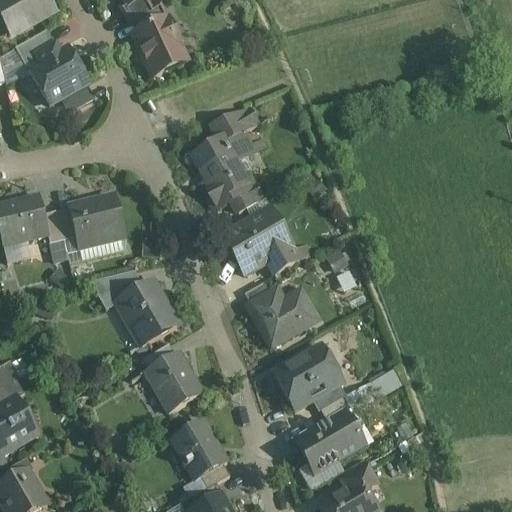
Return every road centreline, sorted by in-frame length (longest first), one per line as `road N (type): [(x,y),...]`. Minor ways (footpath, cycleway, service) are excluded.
road 1 (residential): [(143,143),(221,310),(279,511)]
road 2 (residential): [(74,0),(143,143)]
road 3 (residential): [(143,143),(0,170)]
